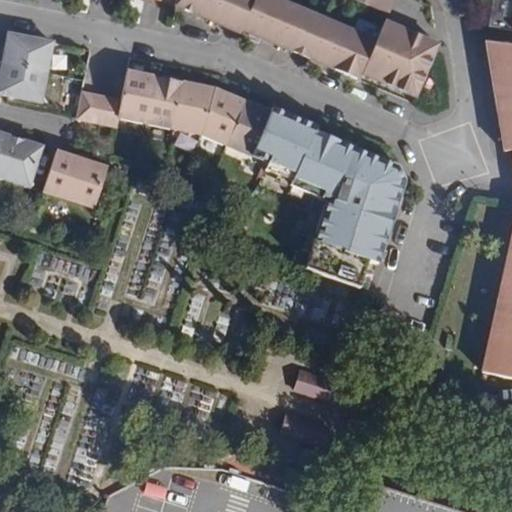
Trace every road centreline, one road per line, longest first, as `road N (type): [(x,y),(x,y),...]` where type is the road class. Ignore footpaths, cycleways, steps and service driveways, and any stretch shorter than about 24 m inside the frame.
road 1 (residential): [(460,155),(196,53),(0,9)]
road 2 (residential): [(408,320),(460,155)]
road 3 (residential): [(460,155),(461,46),(443,0)]
